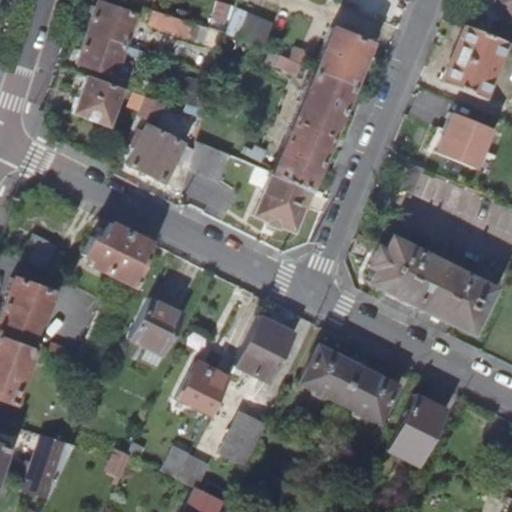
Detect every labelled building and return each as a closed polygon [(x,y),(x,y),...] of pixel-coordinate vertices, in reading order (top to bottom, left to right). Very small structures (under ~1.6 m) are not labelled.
[(511,0),(496,0),(493,8),(504,13),(501,21),(511,25),(511,0)] [(84,33),(140,52),(142,45),(124,40),(131,18),(93,6),(84,33)] [(193,25),(149,12),(145,27),(189,41),(193,25)] [(236,40),(260,49),(269,25),(245,16),(236,40)] [(207,30),(193,25),(189,41),(203,45),(207,30)] [(503,43),(461,26),(438,83),(479,101),(503,43)] [(311,73),(350,89),(369,44),(329,28),(311,73)] [(140,52),(84,33),(74,62),(113,75),(120,52),(139,58),(140,52)] [(287,61),(296,65),(301,50),(292,47),(287,61)] [(287,61),(277,57),(273,68),(291,76),(296,65),(287,61)] [(270,172),(309,188),(331,136),(350,89),(311,73),(297,107),(270,172)] [(116,86),(80,74),(67,111),(103,123),(116,86)] [(136,120),(143,103),(130,99),(125,116),(136,120)] [(162,110),(143,103),(136,120),(130,134),(136,137),(122,167),(179,196),(186,172),(192,153),(141,131),(145,122),(154,126),(162,110)] [(489,129),(448,113),(432,152),(472,169),(489,129)] [(238,152),(258,162),(263,151),(243,142),(238,152)] [(192,153),(186,172),(215,184),(226,157),(194,144),(192,153)] [(421,170),(409,165),(399,191),(411,196),(421,170)] [(270,172),(268,171),(249,214),(264,221),(262,223),(274,229),(276,226),(291,233),(309,188),(270,172)] [(148,244),(107,223),(96,244),(89,241),(82,256),(91,261),(88,267),(120,283),(111,307),(119,311),(121,312),(148,244)] [(19,259),(44,272),(56,247),(31,234),(19,259)] [(491,289),(387,237),(381,251),(373,248),(366,265),(372,268),(365,283),(469,334),(491,289)] [(0,310),(0,334),(34,347),(55,293),(14,276),(0,310)] [(157,356),(177,315),(144,299),(124,340),(157,356)] [(122,314),(113,310),(98,302),(93,314),(94,314),(88,327),(89,327),(83,339),(85,340),(78,354),(101,364),(107,352),(106,351),(113,338),(112,337),(118,326),(116,325),(122,314)] [(252,307),(224,362),(235,368),(241,357),(260,367),(258,371),(263,374),(287,325),(252,307)] [(34,347),(0,334),(0,398),(12,403),(34,347)] [(66,351),(51,345),(47,355),(62,361),(66,351)] [(339,405),(357,368),(319,348),(299,385),(316,394),(315,397),(324,402),(326,398),(339,405)] [(207,413),(225,378),(194,363),(177,398),(207,413)] [(357,368),(339,405),(351,411),(350,414),(363,421),(365,418),(378,424),(396,388),(357,368)] [(415,467),(445,412),(417,397),(388,453),(415,467)] [(243,465),(263,425),(238,413),(218,452),(243,465)] [(43,501),(71,444),(45,436),(20,489),(43,501)] [(117,475),(126,456),(122,454),(114,450),(105,469),(117,475)] [(21,478),(26,466),(8,458),(3,469),(21,478)] [(181,466),(171,484),(175,486),(189,493),(192,494),(201,476),(181,466)] [(192,494),(189,493),(180,511),(209,511),(213,505),(192,494)]
